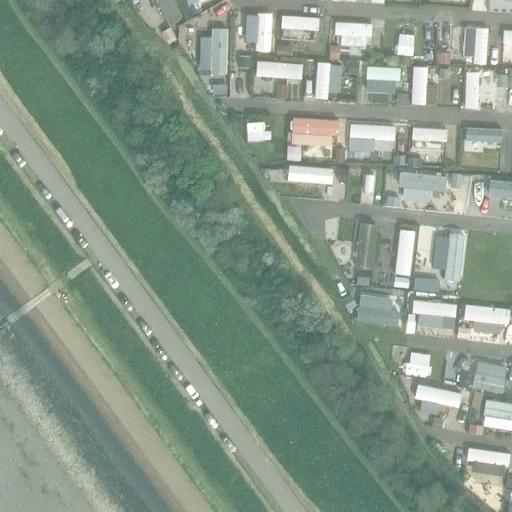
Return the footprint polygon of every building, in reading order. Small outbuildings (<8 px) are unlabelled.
[(196,5),(193,0),(177,0),(185,12),(196,5)] [(353,13),(352,27),(389,29),(390,15),(353,13)] [(238,30),(216,30),(216,60),(238,60),(238,30)] [(452,55),(468,56),(468,42),(453,41),(452,55)] [(364,43),(364,54),(380,53),(380,42),(364,43)] [(319,73),(320,56),(273,54),(272,71),(319,73)] [(344,92),(346,55),(334,54),(332,91),(344,92)] [(384,58),(384,73),(418,74),(419,60),(384,58)] [(430,58),(428,95),(444,96),(446,58),(430,58)] [(484,62),(483,96),(510,97),(510,62),(484,62)] [(261,113),(261,127),(287,127),(287,112),(261,113)] [(367,115),(365,143),(410,145),(412,118),(367,115)] [(465,135),(465,120),(429,118),(428,133),(465,135)] [(303,171),(344,173),(345,160),(304,158),(303,171)] [(416,190),(442,191),(443,181),(462,182),(463,166),(418,164),(416,190)] [(379,193),(401,193),(401,165),(379,165),(379,193)] [(413,267),(428,268),(431,221),(415,221),(413,267)] [(472,232),(473,248),(484,247),(483,232),(472,232)] [(393,262),(392,275),(409,276),(409,262),(393,262)] [(472,307),(472,294),(430,293),(430,307),(472,307)] [(491,334),(511,334),(511,314),(491,315),(491,334)] [(474,319),(474,332),(488,332),(487,319),(474,319)] [(435,376),(431,390),(472,399),(475,385),(435,376)] [(511,395),(492,392),(488,420),(511,423),(511,395)] [(485,464),(493,464),(492,480),(505,481),(507,448),(485,447),(485,464)]
